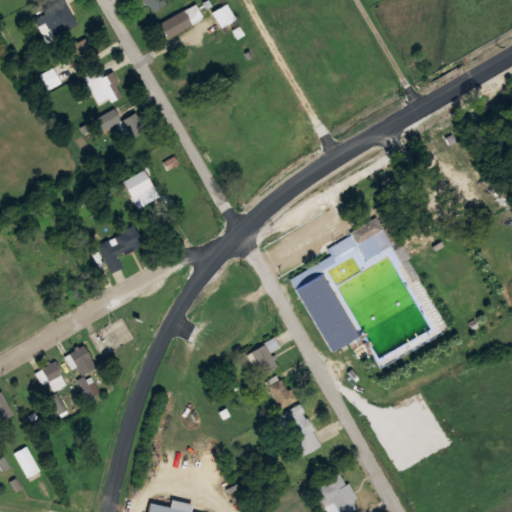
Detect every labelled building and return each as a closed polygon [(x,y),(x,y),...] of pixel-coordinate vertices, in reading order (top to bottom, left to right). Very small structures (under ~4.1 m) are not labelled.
[(56,0),(63,0),(76,24),(46,40),(34,18),(44,13),(41,8),(56,0)] [(165,0),(166,1),(151,9),(145,0),(165,0)] [(212,10),(225,2),(234,17),(221,25),(212,10)] [(160,22),(183,9),(191,24),(168,36),(160,22)] [(62,49),(85,38),(93,54),(71,65),(62,49)] [(84,75),(100,66),(105,74),(113,70),(120,82),(118,84),(123,94),(111,101),(109,97),(99,102),(84,75)] [(93,119),(115,107),(122,119),(136,111),(146,128),(126,139),(118,124),(100,133),(93,119)] [(390,245),(376,219),(327,246),(335,259),(359,246),(366,258),(390,245)] [(98,244),(122,232),(121,229),(133,223),(143,244),(124,253),(123,250),(116,253),(122,266),(111,271),(98,244)] [(16,245),(23,257),(39,248),(32,236),(16,245)] [(68,249),(82,272),(60,285),(46,262),(68,249)] [(321,273),(356,334),(331,349),(295,287),(321,273)] [(250,351),(262,374),(279,364),(270,348),(276,345),(273,338),(250,351)] [(66,354),(78,375),(96,365),(84,344),(66,354)] [(48,381),(52,390),(68,383),(57,360),(38,369),(44,383),(48,381)] [(282,374),(265,384),(279,409),(296,399),(282,374)] [(0,419),(14,410),(0,390),(0,419)] [(283,413),(304,454),(322,445),(301,404),(283,413)] [(323,511),(353,511),(353,479),(323,479),(323,511)] [(147,511),(149,503),(190,511),(147,511)]
